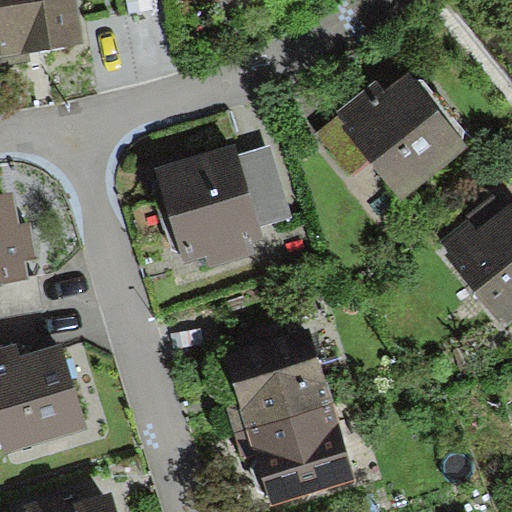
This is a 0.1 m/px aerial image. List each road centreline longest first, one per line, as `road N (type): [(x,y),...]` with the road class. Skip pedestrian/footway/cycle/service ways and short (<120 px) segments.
road 1 (residential): [(182,511),(75,124)]
road 2 (residential): [(75,124),(220,86),(301,52),(375,0)]
